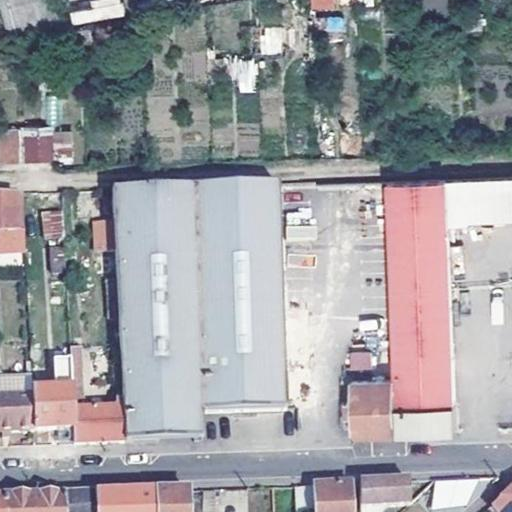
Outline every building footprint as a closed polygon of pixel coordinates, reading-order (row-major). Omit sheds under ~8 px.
[(0,0),(0,11),(6,31),(47,19),(41,0),(0,0)] [(310,0),(311,11),(336,10),(335,0),(310,0)] [(345,32),(343,15),(325,17),(326,33),(345,32)] [(259,50),(280,55),(286,30),(265,25),(259,50)] [(22,160),(21,129),(0,130),(0,161),(22,160)] [(56,159),(55,135),(26,136),(26,160),(56,159)] [(511,176),(448,179),(449,222),(511,219),(511,176)] [(389,181),(395,378),(396,433),(402,433),(455,431),(449,222),(448,179),(389,181)] [(276,186),(192,189),(201,412),(233,411),(285,409),(276,186)] [(115,283),(117,320),(122,408),(123,443),(181,441),(202,440),(201,412),(192,189),(110,192),(112,222),(113,251),(115,283)] [(35,214),(34,194),(23,195),(24,215),(35,214)] [(1,255),(26,254),(24,215),(23,195),(16,195),(18,235),(0,236),(1,255)] [(18,235),(16,195),(0,195),(0,236),(18,235)] [(48,239),(64,239),(63,213),(48,214),(48,239)] [(113,251),(112,222),(96,222),(97,251),(113,251)] [(49,270),(63,270),(63,247),(49,247),(49,270)] [(117,320),(115,283),(106,283),(107,319),(117,320)] [(69,349),(71,389),(80,388),(79,349),(69,349)] [(372,350),(351,351),(351,368),(372,367),(372,350)] [(0,397),(32,396),(32,390),(32,378),(0,378),(0,397)] [(396,433),(395,378),(351,380),(352,399),(347,400),(348,415),(352,415),(353,435),(396,433)] [(71,389),(72,411),(81,411),(80,388),(71,389)] [(73,429),(72,411),(71,389),(32,390),(32,396),(33,431),(73,429)] [(33,431),(32,396),(0,397),(0,434),(3,434),(34,433),(33,431)] [(73,429),(74,445),(98,444),(123,443),(122,408),(81,411),(72,411),(73,429)] [(472,508),(472,480),(432,479),(432,507),(472,508)] [(408,506),(408,483),(392,484),(358,485),(359,508),(408,506)] [(352,511),(352,485),(317,487),(296,488),(296,511),(352,511)] [(511,511),(511,488),(492,507),(496,511),(511,511)] [(163,493),(154,493),(154,511),(186,511),(186,492),(163,493)] [(94,511),(154,511),(154,493),(123,494),(94,495),(94,511)] [(33,497),(33,511),(94,511),(94,495),(41,497),(33,497)] [(33,511),(33,497),(27,497),(5,498),(5,511),(33,511)]
